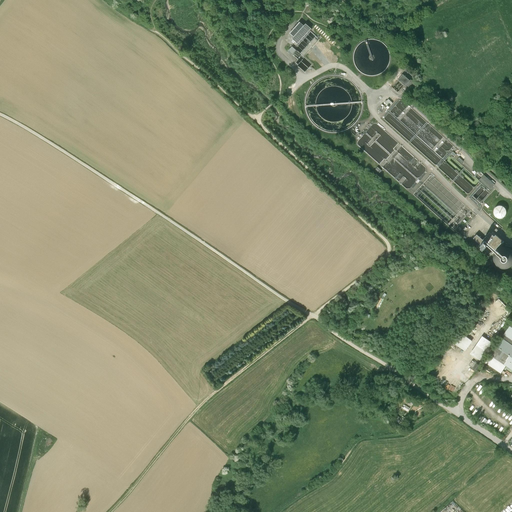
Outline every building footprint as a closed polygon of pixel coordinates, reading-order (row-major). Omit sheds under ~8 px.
[(300,22),(290,33),(294,37),(292,39),(297,44),(311,29),(307,25),(308,24),(307,23),(304,26),(300,22)] [(296,50),(292,46),(288,51),(292,55),(296,50)] [(324,53),(318,58),(322,63),(328,58),(324,53)] [(403,74),(398,80),(408,89),(413,83),(411,80),(410,81),(403,74)] [(484,175),(479,180),(490,190),(495,185),(484,175)] [(500,205),(498,206),(496,207),(495,208),(494,210),(494,212),(494,214),(495,216),(497,217),(499,218),(501,218),(503,217),(505,216),(506,214),(506,212),(506,210),(505,208),(504,207),(502,206),(500,205)] [(477,234),(473,238),(482,246),(480,247),(483,249),(484,248),(491,255),(503,241),(496,234),(494,236),(489,232),(483,240),(477,234)] [(511,250),(511,249),(507,247),(504,247),(501,247),(498,249),(495,251),(494,254),(493,258),(494,261),(495,264),(498,267),(501,268),(504,269),(508,268),(511,267),(511,265),(511,250)] [(511,322),(484,363),(501,374),(504,369),(511,373),(511,371),(511,322)] [(491,342),(482,336),(470,353),(479,359),(491,342)]
